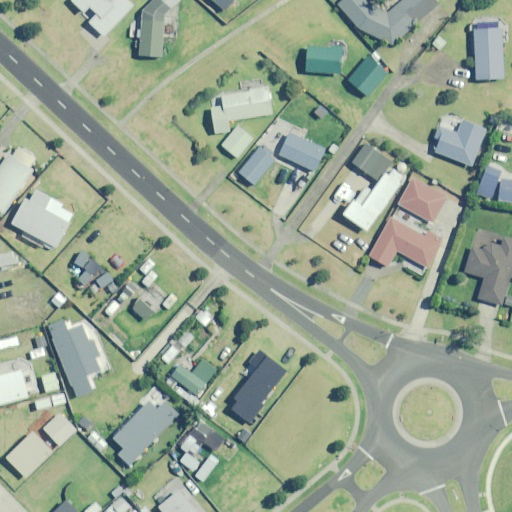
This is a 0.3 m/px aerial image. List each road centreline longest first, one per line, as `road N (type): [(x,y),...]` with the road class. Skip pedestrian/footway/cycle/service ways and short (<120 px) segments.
road 1 (tertiary): [(263,284),(0,48)]
road 2 (tertiary): [(263,284),(423,363)]
road 3 (tertiary): [(381,392),(263,284)]
